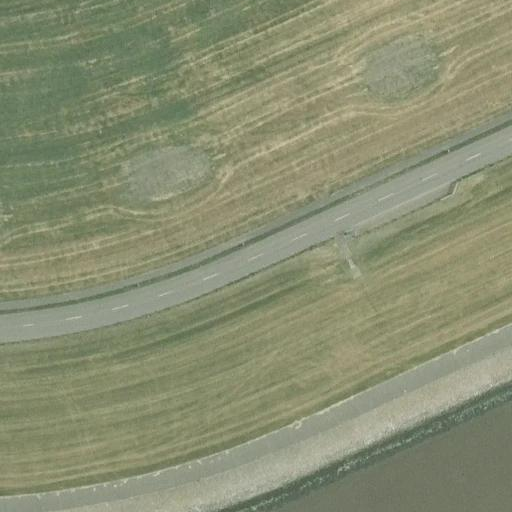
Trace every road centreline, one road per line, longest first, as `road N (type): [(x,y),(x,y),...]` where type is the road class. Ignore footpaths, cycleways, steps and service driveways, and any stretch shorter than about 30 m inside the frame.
road 1 (residential): [(0,333),(97,323),(152,307),(511,148)]
road 2 (track): [(511,342),(240,462),(29,511)]
